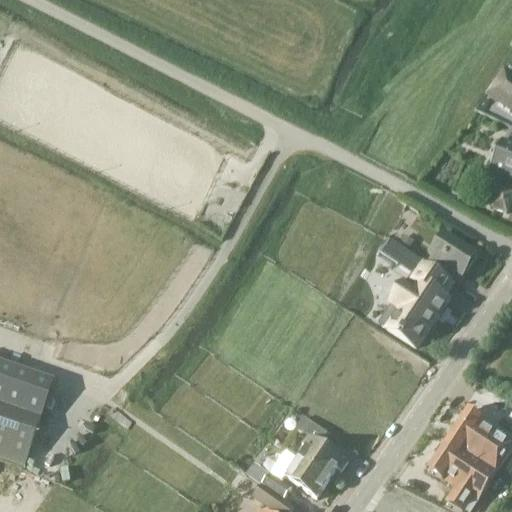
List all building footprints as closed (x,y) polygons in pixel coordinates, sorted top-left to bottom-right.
[(511,77),(496,102),(511,112),(511,77)] [(511,139),(509,146),(502,143),(490,172),(508,180),(502,193),(500,192),(493,209),(506,214),(511,200),(511,196),(511,193),(511,139)] [(434,260),(429,267),(459,286),(478,258),(445,236),(430,258),(434,260)] [(413,244),(404,238),(398,246),(408,252),(413,244)] [(397,266),(406,253),(388,241),(379,255),(397,266)] [(388,332),(416,351),(438,318),(441,320),(446,312),(444,310),(448,303),(443,300),(452,287),(424,269),(423,268),(413,283),(418,286),(414,291),(406,286),(392,306),(401,312),(388,332)] [(56,385),(0,365),(0,459),(26,468),(56,385)] [(511,442),(467,413),(449,439),(466,450),(501,472),(511,455),(511,442)] [(306,451),(298,463),(330,484),(337,473),(342,476),(349,466),(309,439),(302,448),(306,451)] [(466,450),(449,439),(428,472),(456,490),(447,504),(459,511),(469,511),(476,503),(479,505),(501,472),(466,450)] [(330,484),(298,463),(286,454),(270,477),(282,485),(285,480),(317,502),(330,484)] [(261,470),(255,466),(247,478),(253,482),(261,470)] [(270,477),(262,488),(283,503),(292,492),(282,485),(270,477)] [(283,503),(262,488),(253,501),(269,511),(292,511),(294,510),(283,503)]
